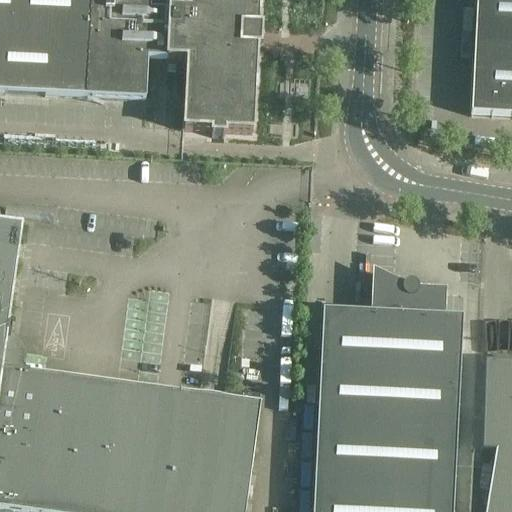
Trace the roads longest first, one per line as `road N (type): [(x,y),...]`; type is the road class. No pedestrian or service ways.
road 1 (unclassified): [(378,167),(360,122),(367,0)]
road 2 (unknown): [(371,156),(337,314)]
road 3 (unclassified): [(378,167),(428,188),(511,202)]
